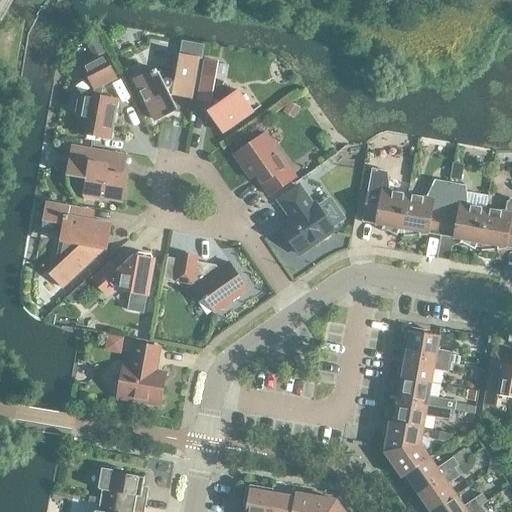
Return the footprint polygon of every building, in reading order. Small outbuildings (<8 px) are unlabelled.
[(116,79),(117,79),(105,56),(83,67),(95,90),(94,96),(86,95),(85,99),(81,98),(78,100),(76,114),(78,117),(82,117),(79,134),(110,140),(117,100),(101,98),(104,85),(116,79)] [(176,94),(190,96),(190,98),(191,98),(198,59),(181,56),(178,75),(161,72),(158,73),(157,70),(135,81),(156,121),(173,112),(172,111),(171,112),(165,100),(169,98),(170,98),(171,98),(170,97),(174,95),(175,96),(176,94)] [(214,85),(215,77),(218,62),(206,60),(199,101),(211,103),(215,108),(209,113),(223,133),(254,112),(239,91),(233,96),(225,84),(226,83),(225,83),(222,86),(214,85)] [(288,102),(283,112),(295,118),(300,108),(288,102)] [(262,184),(262,185),(270,196),(296,179),(265,134),(235,156),(251,179),(258,174),(264,182),(262,184)] [(104,165),(106,154),(72,148),(67,175),(87,179),(84,196),(122,202),(126,176),(106,173),(108,166),(104,165)] [(453,163),(450,179),(461,181),(464,165),(453,163)] [(402,234),(409,195),(390,192),(389,172),(372,169),(363,223),(377,225),(383,228),(382,231),(383,232),(384,230),(398,237),(399,234),(402,234)] [(409,195),(402,234),(404,235),(404,238),(420,236),(420,239),(421,239),(421,235),(428,234),(441,237),(451,183),(435,181),(427,198),(409,195)] [(451,183),(441,237),(455,239),(461,242),(459,245),(461,246),(462,244),(475,251),(477,248),(479,248),(486,209),(468,206),(467,186),(451,183)] [(332,236),(332,232),(334,230),(317,205),(313,207),(300,187),(280,201),(294,220),(281,229),(299,255),(321,240),(324,242),(327,241),(330,239),(332,236)] [(486,209),(479,248),(482,249),(482,252),(498,250),(498,253),(499,253),(499,249),(506,248),(511,249),(511,199),(510,199),(509,202),(508,202),(506,213),(486,209)] [(70,209),(47,204),(44,222),(64,225),(61,243),(62,243),(58,268),(50,275),(63,288),(104,251),(107,251),(112,225),(69,218),(70,209)] [(208,234),(198,241),(210,260),(220,254),(208,234)] [(116,290),(130,293),(127,311),(144,314),(147,296),(148,296),(154,261),(152,256),(133,252),(119,272),(112,263),(92,281),(107,296),(115,289),(116,290)] [(180,255),(175,282),(193,286),(193,285),(197,285),(196,286),(215,313),(220,310),(224,311),(230,306),(231,302),(248,290),(229,263),(218,271),(216,268),(208,266),(208,265),(197,263),(198,258),(180,255)] [(406,355),(450,363),(451,353),(438,351),(440,337),(426,335),(427,331),(411,328),(407,331),(404,344),(408,345),(406,355)] [(107,347),(125,350),(127,340),(108,337),(107,347)] [(118,398),(160,405),(166,375),(155,373),(160,348),(136,344),(131,369),(123,367),(118,398)] [(448,372),(450,363),(406,355),(402,378),(432,383),(435,370),(448,372)] [(460,357),(451,356),(450,363),(459,364),(460,357)] [(511,397),(511,360),(492,357),(484,405),(497,407),(499,396),(511,397)] [(430,397),(432,383),(402,378),(398,401),(451,410),(474,415),(476,407),(455,403),(456,402),(443,400),(430,397)] [(426,415),(440,418),(449,419),(451,410),(398,401),(394,423),(394,424),(424,429),(426,415)] [(405,475),(430,458),(421,445),(424,429),(394,424),(394,423),(390,422),(385,453),(403,478),(406,476),(405,475)] [(446,433),(433,431),(431,440),(444,442),(444,441),(446,433)] [(453,459),(459,466),(467,460),(473,456),(468,449),(465,450),(464,449),(452,457),(454,459),(453,459)] [(405,475),(406,476),(418,494),(459,466),(453,459),(438,469),(430,458),(405,475)] [(449,484),(460,476),(463,474),(463,475),(473,468),(467,460),(459,466),(418,494),(430,511),(433,511),(457,496),(449,484)] [(101,502),(145,509),(148,494),(142,493),(145,478),(123,474),(123,470),(104,467),(100,490),(103,491),(101,502)] [(270,511),(274,494),(263,492),(264,488),(251,486),(246,489),(244,505),(247,506),(246,511),(270,511)] [(294,511),(297,498),(295,497),(274,494),(270,511),(294,511)] [(294,511),(345,511),(337,501),(296,494),(295,497),(297,498),(294,511)] [(465,507),(457,496),(433,511),(473,511),(481,507),(488,502),(483,495),(476,500),(465,507)] [(96,511),(144,511),(145,509),(101,502),(98,511),(97,511),(96,511)]
